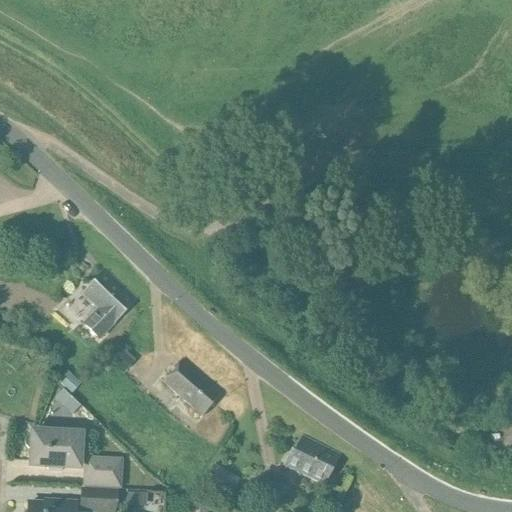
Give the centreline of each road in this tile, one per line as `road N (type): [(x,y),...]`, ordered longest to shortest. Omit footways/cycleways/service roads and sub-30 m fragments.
road 1 (tertiary): [(509,511),(429,489),(242,362),(0,136)]
road 2 (track): [(161,160),(59,71),(0,36)]
